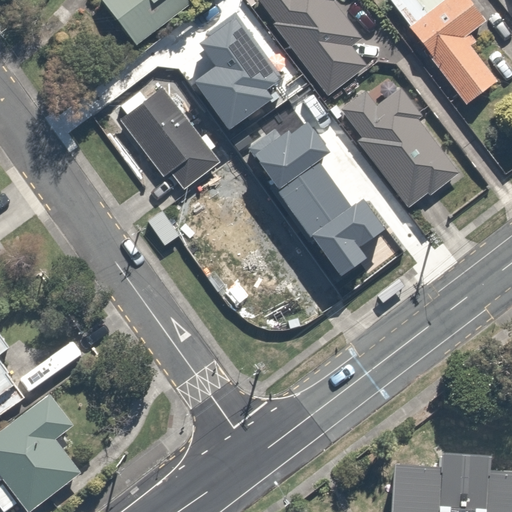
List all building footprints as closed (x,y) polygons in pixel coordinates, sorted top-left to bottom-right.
[(96,0),(127,43),(186,0),(96,0)] [(267,42),(235,0),(234,0),(208,20),(240,62),(267,42)] [(252,0),(320,93),(362,63),(349,45),(358,39),(330,0),(252,0)] [(384,0),(405,28),(442,0),(384,0)] [(466,0),(442,0),(405,28),(460,101),(492,78),(467,45),(475,38),(465,25),(478,15),(466,0)] [(384,70),(334,110),(351,132),(343,138),(399,210),(458,163),(384,70)] [(113,101),(121,109),(114,116),(179,189),(217,154),(152,81),(138,94),(131,85),(113,101)] [(250,155),(312,228),(327,216),(333,222),(362,198),(295,117),(250,155)] [(284,236),(252,194),(256,190),(236,164),(231,167),(227,161),(178,198),(198,224),(186,232),(209,263),(221,255),(235,273),(284,236)] [(332,284),(308,245),(280,262),(304,301),(332,284)] [(0,334),(0,407),(18,396),(0,368),(0,346),(6,343),(0,334)] [(64,424),(41,394),(0,425),(0,482),(20,509),(73,469),(48,437),(64,424)] [(386,458),(382,511),(511,511),(511,466),(482,464),(483,450),(433,447),(432,461),(386,458)]
